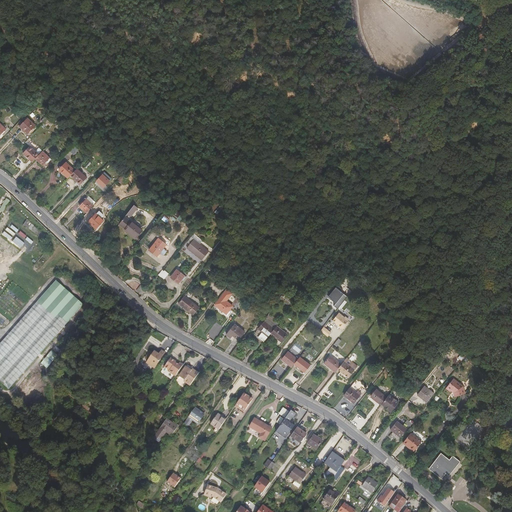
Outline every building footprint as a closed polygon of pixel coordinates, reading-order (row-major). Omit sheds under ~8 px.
[(20,124),(14,130),(22,137),(27,130),(20,124)] [(18,157),(26,165),(30,161),(32,158),(25,151),(18,157)] [(43,161),(36,154),(32,158),(30,161),(37,167),(39,165),(41,166),(44,162),(43,161)] [(118,166),(113,162),(109,167),(114,171),(118,166)] [(61,180),(64,179),(66,178),(70,174),(61,165),(54,173),(61,180)] [(82,180),(72,171),(70,174),(66,178),(76,187),(82,180)] [(158,173),(155,171),(148,179),(151,182),(158,173)] [(95,181),(103,189),(112,179),(104,172),(95,181)] [(142,179),(138,185),(143,188),(147,183),(142,179)] [(0,208),(0,210),(2,212),(9,200),(6,198),(0,208)] [(76,209),(82,215),(89,207),(88,206),(90,203),(85,199),(83,201),(76,209)] [(135,208),(132,205),(116,224),(131,237),(138,229),(129,222),(130,219),(128,217),(135,208)] [(179,214),(173,209),(168,214),(178,222),(181,218),(178,215),(179,214)] [(93,216),(86,222),(86,223),(93,229),(99,223),(93,216)] [(189,239),(186,243),(185,244),(187,246),(185,249),(199,261),(206,253),(197,246),(200,242),(192,235),(189,239)] [(164,246),(156,240),(147,251),(155,257),(158,253),(161,256),(164,253),(161,250),(164,246)] [(96,249),(100,253),(104,247),(101,244),(96,249)] [(214,258),(205,269),(214,275),(222,265),(214,258)] [(166,274),(160,269),(156,274),(161,278),(166,274)] [(174,272),(169,278),(176,284),(182,278),(174,272)] [(56,280),(0,344),(0,381),(9,389),(83,304),(56,280)] [(133,292),(138,297),(143,291),(138,286),(133,292)] [(326,300),(338,309),(348,296),(336,287),(326,300)] [(229,291),(225,288),(213,303),(225,313),(231,305),(223,298),(229,291)] [(290,303),(280,294),(276,300),(287,308),(290,303)] [(187,300),(181,307),(191,315),(197,308),(187,300)] [(336,312),(330,320),(333,323),(333,324),(339,328),(347,319),(343,316),(342,317),(336,312)] [(266,315),(261,322),(270,330),(274,325),(276,322),(266,315)] [(250,336),(259,344),(269,332),(270,330),(261,322),(250,336)] [(285,333),(274,325),(270,330),(269,332),(280,340),(285,333)] [(328,332),(321,326),(318,330),(325,336),(328,332)] [(230,327),(223,336),(227,339),(230,337),(235,341),(240,334),(230,327)] [(280,356),(291,365),(293,362),(294,361),(296,358),(289,353),(290,351),(290,350),(287,348),(285,350),(285,349),(280,356)] [(151,356),(148,354),(145,358),(148,360),(146,363),(154,368),(165,353),(161,351),(158,354),(155,351),(153,353),(151,356)] [(309,365),(298,356),(297,357),(296,358),(294,361),(293,362),(304,371),(309,365)] [(169,373),(175,377),(183,365),(180,363),(178,365),(176,363),(176,362),(171,358),(164,368),(169,372),(169,373)] [(321,366),(332,374),(334,371),(338,366),(327,358),(321,366)] [(344,379),(354,367),(350,364),(346,368),(340,363),(338,366),(334,371),(344,379)] [(191,385),(198,374),(192,370),(191,370),(186,367),(179,377),(191,385)] [(387,374),(384,377),(394,385),(397,381),(387,374)] [(459,388),(449,381),(442,390),(447,393),(447,392),(450,394),(451,399),(461,395),(459,388)] [(420,388),(413,396),(424,404),(430,395),(420,388)] [(350,405),(356,398),(345,390),(340,397),(350,405)] [(179,401),(165,391),(159,400),(173,410),(179,401)] [(366,399),(377,407),(379,404),(383,400),(372,391),(366,399)] [(253,399),(244,393),(235,406),(244,412),(253,399)] [(379,404),(377,407),(386,414),(394,404),(385,397),(383,400),(379,404)] [(284,408),(280,414),(284,417),(288,411),(284,408)] [(203,415),(194,409),(184,424),(186,426),(189,426),(193,420),(197,423),(203,415)] [(295,413),(291,410),(276,432),(285,438),(295,425),(292,423),(290,424),(290,422),(290,421),(292,418),(293,418),(296,414),(295,413)] [(211,425),(219,430),(226,419),(218,414),(211,425)] [(255,418),(249,427),(261,434),(259,438),(264,441),(272,429),(255,418)] [(177,427),(167,419),(153,439),(159,443),(166,433),(171,436),(177,427)] [(394,421),(387,429),(397,437),(403,429),(394,421)] [(307,433),(297,426),(290,436),(300,443),(307,433)] [(307,443),(316,449),(323,440),(318,436),(317,437),(313,434),(307,443)] [(406,450),(410,453),(418,444),(408,436),(400,445),(406,450)] [(345,461),(332,452),(324,464),(330,468),(326,474),(331,477),(335,472),(337,473),(341,467),(345,461)] [(439,457),(426,472),(438,482),(443,477),(446,480),(458,466),(451,460),(447,464),(439,457)] [(345,470),(341,467),(337,473),(332,479),(336,481),(345,470)] [(289,477),(300,485),(306,475),(295,468),(289,477)] [(173,472),(167,482),(175,487),(182,478),(173,472)] [(263,493),(271,481),(262,475),(254,487),(263,493)] [(371,493),(378,484),(368,477),(362,486),(371,493)] [(218,489),(208,485),(204,495),(205,495),(205,496),(209,498),(210,497),(213,498),(221,503),(227,495),(218,489)] [(385,507),(395,493),(389,489),(383,497),(382,496),(377,502),(385,507)] [(324,501),(331,506),(340,494),(336,491),(334,493),(331,490),(324,501)] [(398,495),(392,503),(401,510),(407,502),(398,495)] [(91,507),(97,511),(101,506),(95,501),(91,507)] [(338,511),(356,511),(344,503),(338,511)]
